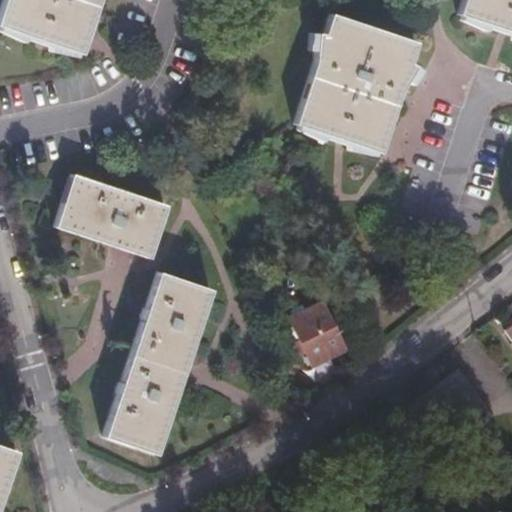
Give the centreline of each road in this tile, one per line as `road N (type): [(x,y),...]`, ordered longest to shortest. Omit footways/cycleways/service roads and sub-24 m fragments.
road 1 (residential): [(139,511),(241,463),(511,268)]
road 2 (residential): [(0,250),(75,509)]
road 3 (residential): [(0,125),(103,108),(163,54),(181,0)]
road 4 (unknown): [(511,91),(488,103),(443,197)]
